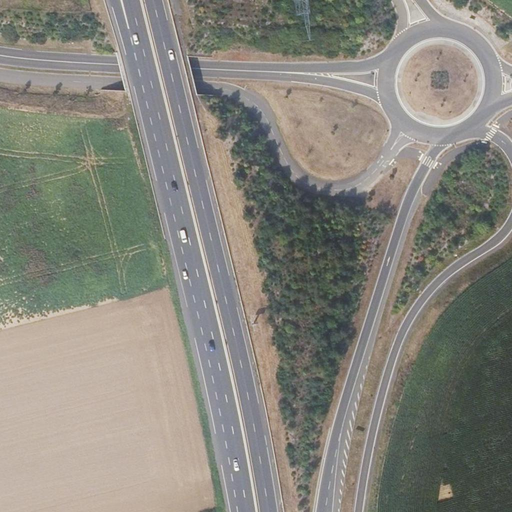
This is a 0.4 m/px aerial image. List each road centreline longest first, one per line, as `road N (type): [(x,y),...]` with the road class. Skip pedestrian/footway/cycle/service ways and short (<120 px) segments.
road 1 (trunk): [(115,0),(245,511)]
road 2 (trunk): [(268,511),(215,248),(153,0)]
road 3 (trunk): [(131,0),(246,511)]
road 4 (unclassified): [(0,77),(228,92),(254,107),(298,178),(332,190),(363,181),(403,122)]
road 5 (tertiary): [(326,485),(407,204),(428,161),(454,133)]
road 6 (tertiary): [(511,221),(438,280),(410,317),(374,425),(359,511)]
road 7 (primary): [(0,54),(278,72)]
